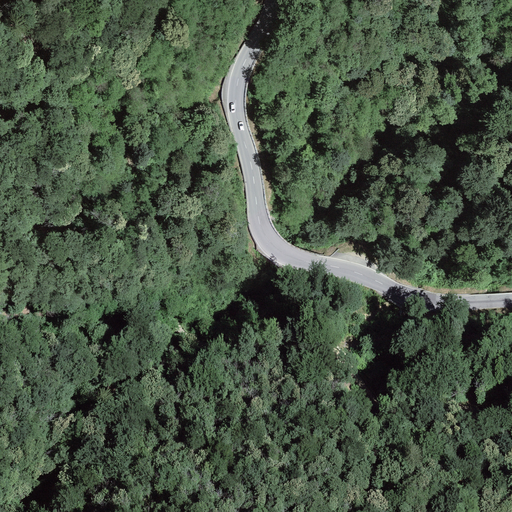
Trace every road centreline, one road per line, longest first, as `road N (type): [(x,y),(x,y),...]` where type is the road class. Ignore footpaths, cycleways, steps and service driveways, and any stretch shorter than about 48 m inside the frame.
road 1 (track): [(156,0),(140,54),(107,97),(159,216),(173,325),(193,340),(317,346),(381,403),(494,418),(511,429)]
road 2 (tertiary): [(511,300),(416,298),(292,257),(267,239),(234,100),(273,0)]
